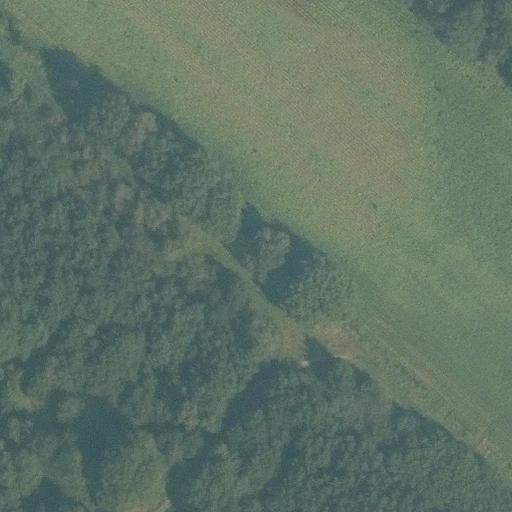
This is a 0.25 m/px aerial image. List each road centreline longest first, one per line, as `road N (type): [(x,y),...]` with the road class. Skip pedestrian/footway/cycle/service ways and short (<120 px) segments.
road 1 (track): [(339,356),(0,52)]
road 2 (track): [(160,511),(284,377),(314,359),(339,356)]
road 3 (track): [(339,356),(375,370),(511,497)]
